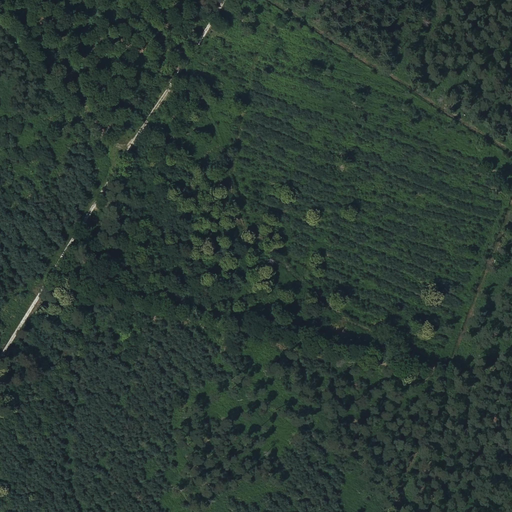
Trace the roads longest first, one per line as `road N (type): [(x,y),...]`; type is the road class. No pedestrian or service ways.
road 1 (track): [(223,0),(0,358)]
road 2 (track): [(395,511),(511,204)]
